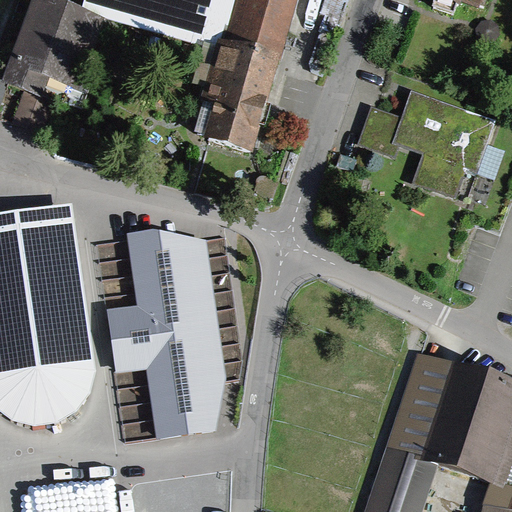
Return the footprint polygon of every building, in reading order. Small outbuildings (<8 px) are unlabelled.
[(109,17),(60,0),(32,0),(4,80),(3,83),(7,85),(25,91),(42,96),(48,79),(83,91),(109,17)] [(85,0),(83,8),(204,43),(204,41),(221,46),(234,0),(85,0)] [(298,0),(234,0),(221,46),(205,101),(215,103),(204,141),(253,155),(298,0)] [(341,30),(353,2),(347,0),(330,0),(322,22),(341,30)] [(432,0),(430,5),(454,13),(458,0),(463,0),(481,6),(483,0),(432,0)] [(42,96),(25,91),(15,123),(44,132),(54,100),(42,96)] [(401,119),(369,109),(357,148),(393,160),(396,148),(417,155),(406,188),(453,203),(464,168),(476,172),(492,121),(409,94),(401,119)] [(71,207),(0,216),(0,410),(12,421),(35,426),(57,421),(77,409),(92,392),(96,370),(71,207)] [(139,304),(109,308),(117,374),(146,370),(156,442),(217,432),(225,381),(205,242),(159,229),(130,233),(139,304)] [(511,511),(511,383),(417,353),(366,511),(421,511),(438,463),(491,481),(481,511),(511,511)] [(231,511),(232,486),(166,484),(164,511),(231,511)] [(46,493),(47,511),(117,511),(116,490),(46,493)]
